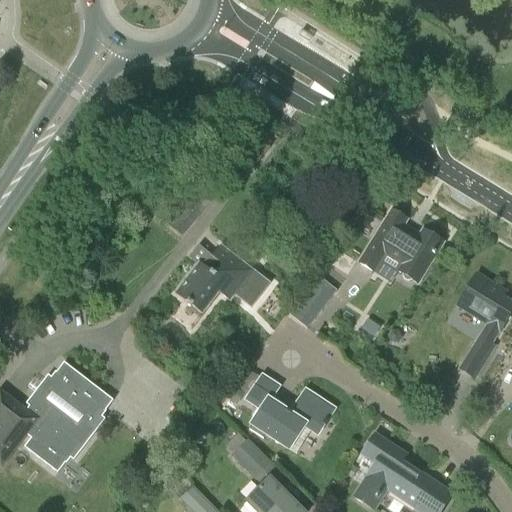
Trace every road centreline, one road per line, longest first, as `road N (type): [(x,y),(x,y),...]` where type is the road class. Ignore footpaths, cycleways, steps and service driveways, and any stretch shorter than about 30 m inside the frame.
road 1 (secondary): [(511,212),(203,25)]
road 2 (residential): [(509,511),(454,452),(280,339)]
road 3 (primary): [(0,207),(113,42)]
